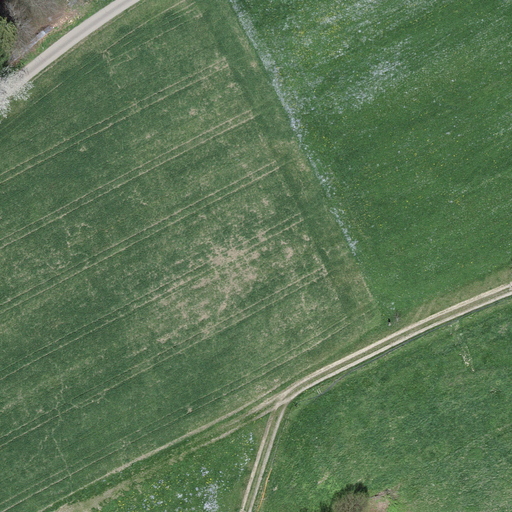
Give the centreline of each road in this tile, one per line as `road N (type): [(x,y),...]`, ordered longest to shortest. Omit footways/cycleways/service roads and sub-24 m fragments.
road 1 (track): [(511,287),(291,393),(245,511)]
road 2 (unclassified): [(0,94),(128,0)]
